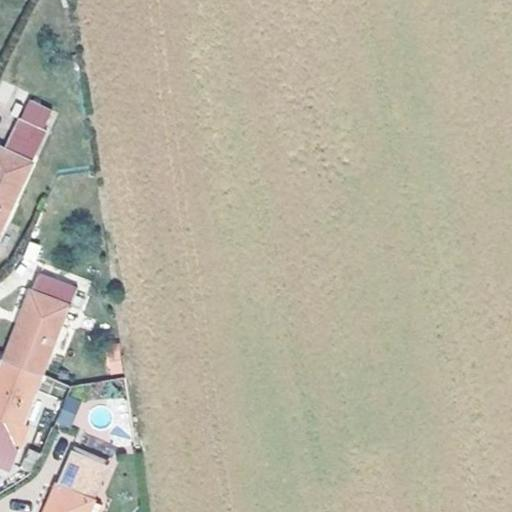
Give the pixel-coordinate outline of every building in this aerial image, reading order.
[(14,211),(10,209),(48,130),(46,129),(49,123),(31,113),(26,119),(20,116),(4,149),(0,146),(0,231),(1,229),(4,230),(14,211)] [(70,305),(73,306),(80,287),(41,272),(7,360),(42,374),(62,324),(55,321),(64,302),(70,305)] [(55,321),(62,324),(70,305),(64,302),(55,321)] [(42,374),(7,360),(0,377),(0,457),(10,461),(17,444),(25,447),(33,426),(23,423),(42,374)] [(74,422),(82,402),(72,398),(65,418),(74,422)] [(74,450),(109,465),(112,459),(76,445),(74,450)] [(33,472),(43,453),(31,447),(22,467),(33,472)] [(88,511),(94,501),(109,465),(74,450),(46,511),(88,511)] [(94,501),(88,511),(98,511),(102,504),(94,501)]
